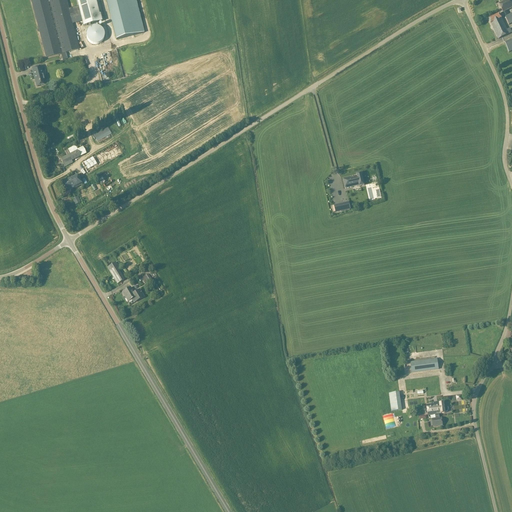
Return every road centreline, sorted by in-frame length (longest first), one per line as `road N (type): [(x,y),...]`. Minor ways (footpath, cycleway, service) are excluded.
road 1 (unclassified): [(69,240),(459,0)]
road 2 (tertiary): [(229,511),(69,240)]
road 3 (tertiary): [(69,240),(33,158),(0,27)]
road 4 (unclassified): [(511,185),(503,164),(502,90),(462,0)]
road 5 (unclassified): [(496,511),(473,420),(490,365)]
